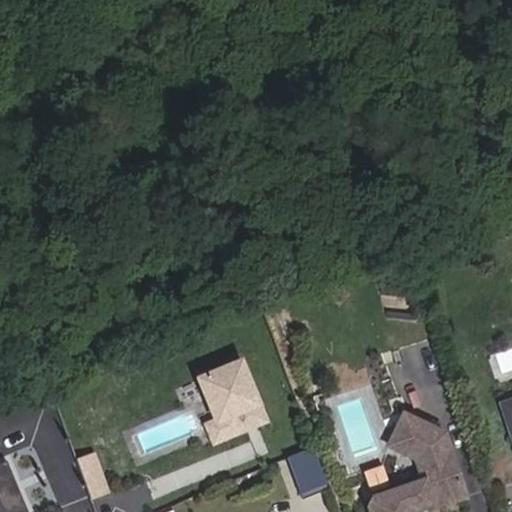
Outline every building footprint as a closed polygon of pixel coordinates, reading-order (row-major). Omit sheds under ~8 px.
[(240,357),(198,374),(216,417),(225,413),(232,429),(247,423),(245,418),(252,415),(254,420),(264,416),(240,357)] [(455,426),(416,403),(409,415),(421,422),(412,438),(435,451),(430,459),(434,468),(385,486),(381,496),(386,511),(430,511),(428,505),(426,501),(444,495),(445,499),(447,499),(478,487),(455,426)] [(232,429),(225,413),(216,417),(207,421),(213,437),(232,429)] [(409,415),(400,431),(412,438),(421,422),(409,415)] [(318,458),(312,444),(286,454),(292,468),(318,458)] [(110,485),(96,447),(78,454),(93,492),(110,485)] [(318,458),(292,468),(302,490),(327,480),(318,458)] [(0,511),(27,511),(5,461),(0,462),(0,511)] [(444,495),(426,501),(428,505),(429,506),(445,499),(444,495)]
